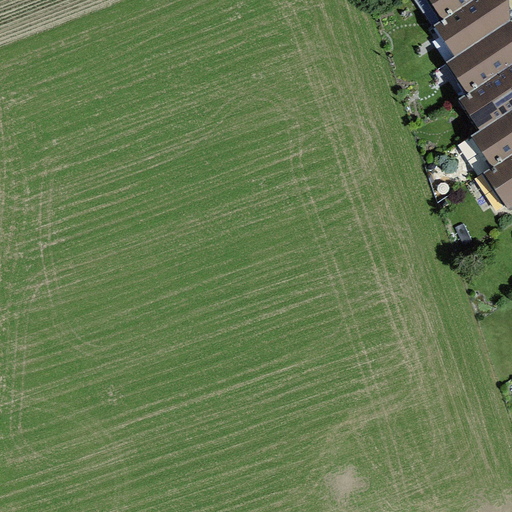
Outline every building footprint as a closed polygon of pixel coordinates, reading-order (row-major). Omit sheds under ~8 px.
[(429,0),(445,27),(491,0),(429,0)] [(491,0),(445,27),(441,30),(460,63),(509,34),(511,32),(511,26),(496,0),(491,0)] [(460,63),(454,66),(475,101),(511,80),(511,39),(509,34),(460,63)] [(511,80),(475,101),(469,105),(487,135),(511,121),(511,80)] [(511,121),(487,135),(479,140),(497,171),(511,162),(511,121)] [(491,175),(510,206),(511,204),(511,162),(497,171),(491,175)]
